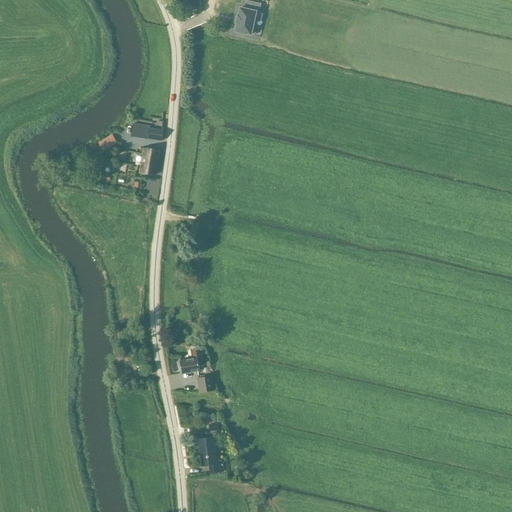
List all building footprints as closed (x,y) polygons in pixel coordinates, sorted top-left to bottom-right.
[(250,35),(254,13),(256,13),(258,4),(245,1),(243,10),(239,9),(237,16),(235,15),(234,23),(236,24),(234,32),(236,32),(235,33),(243,35),(243,34),(250,35)] [(164,130),(163,130),(148,128),(148,127),(133,125),(131,137),(146,139),(162,142),(164,130)] [(103,152),(117,144),(112,136),(98,143),(103,152)] [(159,151),(142,148),(139,173),(156,175),(159,151)] [(199,371),(198,366),(204,366),(202,358),(200,358),(199,349),(192,350),(194,358),(180,361),(182,374),(199,371)] [(196,378),(199,394),(214,391),(211,376),(196,378)] [(200,467),(209,466),(210,473),(223,472),(223,466),(221,466),(221,464),(216,464),(213,438),(197,439),(200,467)]
